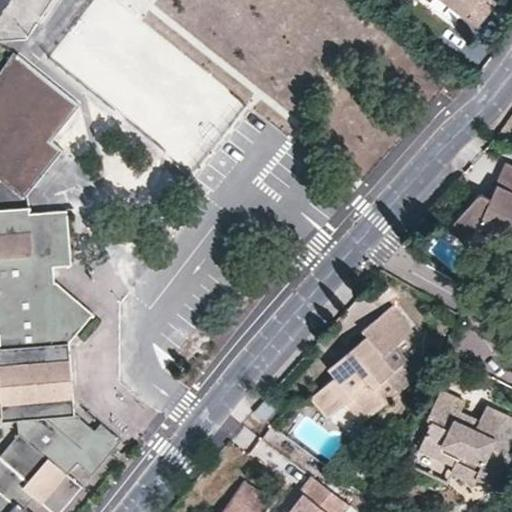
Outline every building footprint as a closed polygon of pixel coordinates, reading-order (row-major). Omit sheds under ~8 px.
[(496,0),(447,0),(479,23),(496,0)] [(62,131),(88,92),(48,63),(20,48),(0,84),(0,160),(10,166),(43,188),(75,139),(62,131)] [(511,163),(508,162),(491,197),(485,194),(480,195),(475,198),(449,228),(466,242),(483,226),(511,238),(510,245),(511,246),(511,163)] [(0,320),(2,322),(3,332),(4,347),(0,347),(0,377),(1,386),(4,421),(18,419),(20,433),(1,455),(0,454),(0,511),(31,511),(26,507),(35,495),(53,511),(60,511),(83,485),(68,474),(78,462),(94,474),(122,439),(102,422),(96,429),(76,413),(71,342),(95,314),(57,281),(57,265),(71,263),(69,218),(34,220),(31,206),(0,208),(0,320)] [(328,416),(346,402),(353,395),(372,414),(401,390),(388,376),(396,368),(386,356),(414,332),(392,305),(362,330),(369,335),(330,368),(336,375),(312,396),(328,416)] [(488,405),(477,426),(456,416),(463,396),(442,388),(428,416),(434,418),(422,446),(455,462),(452,470),(475,481),(478,475),(498,485),(511,454),(511,453),(507,450),(511,440),(511,415),(494,407),(488,405)] [(288,403),(273,390),(255,412),(271,424),(288,403)] [(353,395),(346,402),(363,422),(372,414),(353,395)] [(341,428),(356,419),(348,405),(332,414),(341,428)] [(337,511),(345,502),(346,500),(313,476),(301,494),(297,492),(283,511),(337,511)] [(262,511),(272,498),(245,480),(222,511),(262,511)]
